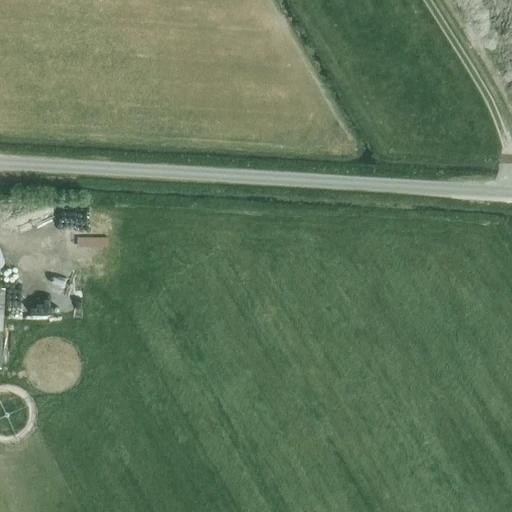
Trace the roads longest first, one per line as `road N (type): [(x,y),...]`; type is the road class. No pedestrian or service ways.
road 1 (unclassified): [(511,191),(0,158)]
road 2 (track): [(508,191),(508,149),(488,98),(427,0)]
